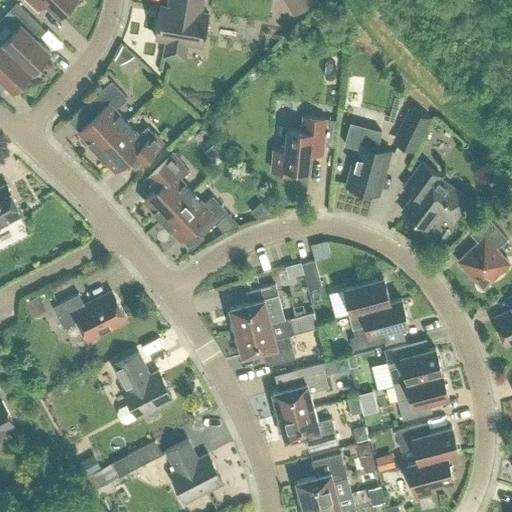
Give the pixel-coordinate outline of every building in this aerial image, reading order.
[(58,13),(71,0),(26,0),(37,10),(45,1),(58,13)] [(159,4),(154,36),(167,38),(164,54),(184,57),(186,41),(203,44),(208,12),(200,11),(201,0),(168,0),(168,6),(159,4)] [(285,0),(293,13),(317,0),(316,0),(285,0)] [(8,10),(0,18),(0,39),(2,41),(31,69),(50,50),(33,34),(41,25),(16,1),(8,10)] [(0,76),(12,88),(31,69),(2,41),(0,42),(0,76)] [(78,129),(96,149),(126,121),(114,108),(127,97),(111,79),(85,103),(95,114),(78,129)] [(410,107),(394,140),(412,149),(428,116),(410,107)] [(285,149),(273,148),(271,169),(293,171),(294,167),(308,168),(310,150),(322,151),(323,144),(332,144),(335,119),(325,118),(303,115),(302,129),(287,128),(285,149)] [(138,133),(126,121),(96,149),(115,168),(131,153),(140,162),(162,141),(147,125),(138,133)] [(389,149),(376,146),(381,129),(350,121),(344,142),(357,146),(346,184),(377,192),(389,149)] [(143,198),(162,218),(191,190),(180,178),(188,169),(171,151),(150,172),(160,183),(143,198)] [(425,227),(438,210),(452,221),(464,204),(463,194),(439,176),(440,174),(421,160),(406,181),(417,188),(401,209),(425,227)] [(0,223),(22,213),(6,182),(0,184),(0,223)] [(203,203),(191,190),(162,218),(180,237),(197,222),(205,231),(227,210),(212,194),(203,203)] [(487,216),(469,232),(478,241),(458,259),(476,279),(488,280),(508,261),(496,247),(507,237),(487,216)] [(301,262),(307,286),(321,283),(314,259),(301,262)] [(401,297),(390,300),(383,276),(344,287),(350,311),(401,297)] [(235,330),(284,317),(275,282),(250,288),(253,299),(229,306),(235,330)] [(78,292),(52,305),(63,326),(78,319),(88,337),(126,318),(111,289),(84,303),(78,292)] [(348,312),(354,335),(350,337),(353,348),(384,339),(381,329),(408,321),(401,297),(350,311),(348,312)] [(511,307),(493,316),(505,344),(511,340),(511,307)] [(294,356),(288,333),(294,331),(289,315),(284,317),(235,330),(242,354),(266,348),(270,362),(294,356)] [(383,348),(393,383),(441,370),(435,346),(410,352),(407,341),(383,348)] [(135,412),(137,415),(172,397),(158,369),(149,373),(137,350),(113,363),(124,386),(122,387),(129,401),(119,406),(117,411),(119,416),(124,417),(135,412)] [(346,353),(333,357),(337,369),(350,365),(346,353)] [(272,390),(278,414),(313,405),(309,390),(328,385),(321,360),(292,368),(296,383),(272,390)] [(393,383),(402,418),(426,412),(423,401),(448,394),(441,370),(393,383)] [(0,401),(0,432),(8,428),(7,426),(13,423),(2,401),(0,401)] [(317,420),(313,405),(278,414),(285,438),(309,432),(313,448),(338,442),(331,416),(317,420)] [(407,462),(407,463),(458,449),(451,425),(424,432),(421,421),(395,428),(400,448),(414,445),(418,459),(407,462)] [(170,471),(184,500),(222,480),(208,452),(197,457),(187,438),(165,449),(175,468),(170,471)] [(154,439),(133,450),(112,461),(118,474),(141,463),(161,453),(154,439)] [(407,463),(415,495),(434,490),(432,482),(453,476),(446,453),(458,450),(458,449),(407,463)] [(295,479),(302,503),(351,490),(340,451),(316,458),(320,473),(295,479)] [(360,454),(364,470),(376,467),(371,451),(360,454)] [(356,511),(351,490),(302,503),(304,511),(356,511)] [(399,511),(397,503),(386,505),(387,511),(399,511)]
